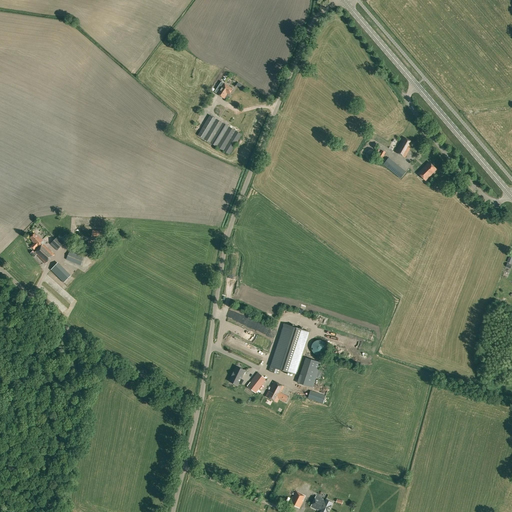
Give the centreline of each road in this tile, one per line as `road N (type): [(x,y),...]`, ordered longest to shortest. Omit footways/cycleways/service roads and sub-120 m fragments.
road 1 (unclassified): [(198,410),(231,224),(309,33),(337,0)]
road 2 (unclassified): [(198,410),(73,332),(0,268)]
road 3 (unclassified): [(510,195),(490,200),(463,173),(413,110),(409,96),(417,86)]
road 4 (secondary): [(510,195),(417,86)]
